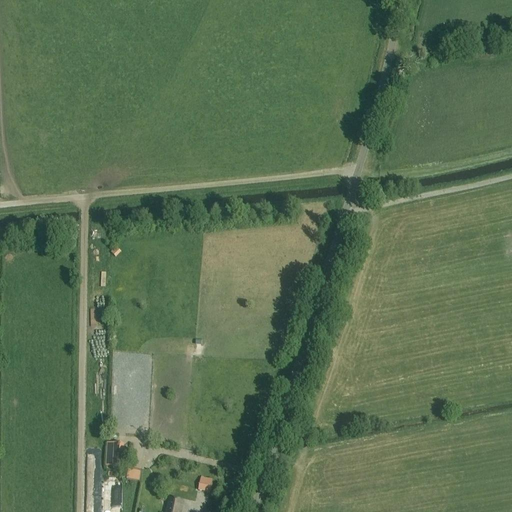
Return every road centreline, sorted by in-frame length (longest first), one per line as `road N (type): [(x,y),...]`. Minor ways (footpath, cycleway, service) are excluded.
road 1 (unclassified): [(252,511),(402,0)]
road 2 (track): [(511,151),(396,173),(0,205)]
road 3 (track): [(511,174),(345,209)]
